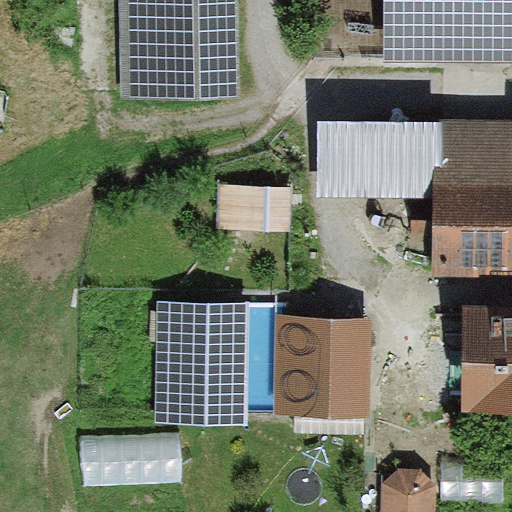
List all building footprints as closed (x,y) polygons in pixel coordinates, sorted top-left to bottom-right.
[(236,0),(119,0),(121,95),(239,92),(236,0)] [(511,0),(385,0),(385,61),(511,62),(511,0)] [(511,119),(319,118),(319,200),(434,201),(433,276),(511,276),(511,307),(463,307),(462,409),(511,409),(511,119)] [(289,190),(220,187),(218,227),(288,230),(289,190)] [(158,302),(157,420),(245,421),(246,303),(158,302)] [(368,317),(278,316),(277,412),(368,413),(368,317)] [(186,477),(185,429),(88,432),(89,480),(186,477)] [(448,459),(447,491),(506,492),(507,460),(448,459)] [(399,469),(383,482),(383,511),(434,511),(435,486),(420,470),(399,469)]
